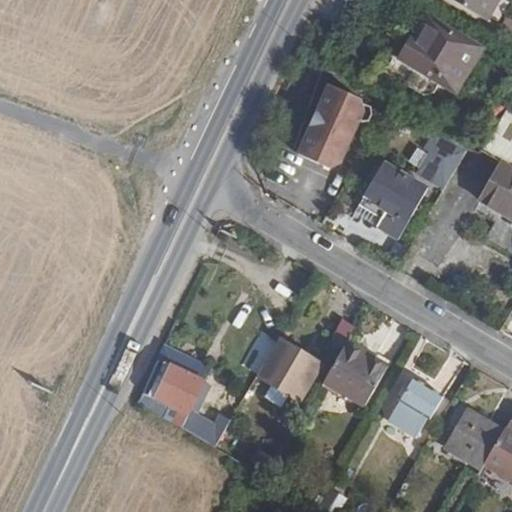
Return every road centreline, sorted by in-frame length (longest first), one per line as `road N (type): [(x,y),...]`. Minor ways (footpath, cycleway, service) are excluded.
road 1 (primary): [(51,494),(106,405),(212,184)]
road 2 (primary): [(193,175),(88,395),(51,494)]
road 3 (residential): [(511,363),(212,184)]
road 4 (unclassified): [(0,104),(193,175)]
road 5 (primary): [(212,184),(300,0)]
road 6 (primary): [(275,0),(193,175)]
